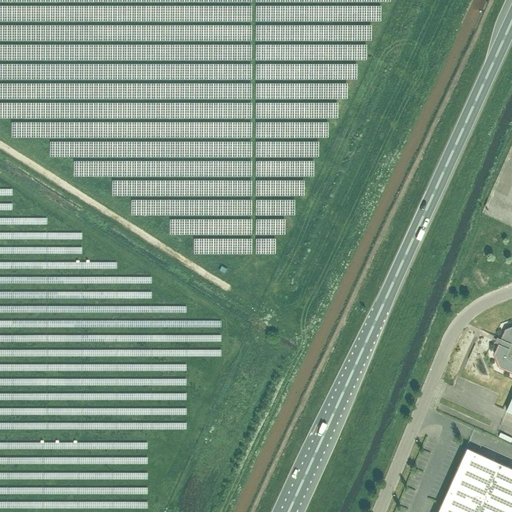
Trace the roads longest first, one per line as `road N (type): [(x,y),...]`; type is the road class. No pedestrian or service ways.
road 1 (trunk): [(288,511),(511,18)]
road 2 (unclassified): [(377,511),(452,332),(465,314),(511,290)]
